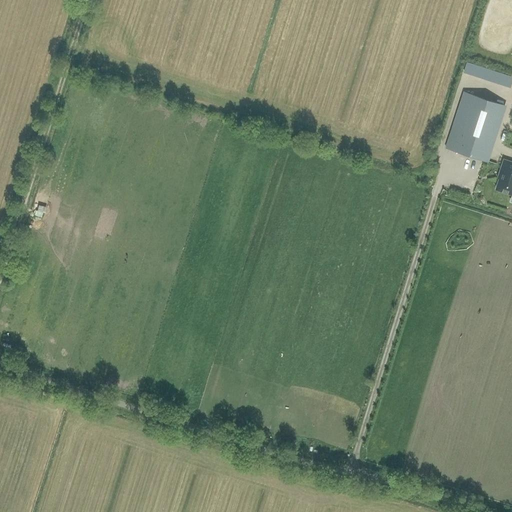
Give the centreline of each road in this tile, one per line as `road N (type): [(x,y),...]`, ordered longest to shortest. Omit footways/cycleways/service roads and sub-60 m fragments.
road 1 (unclassified): [(486,511),(0,364)]
road 2 (track): [(0,279),(88,0)]
